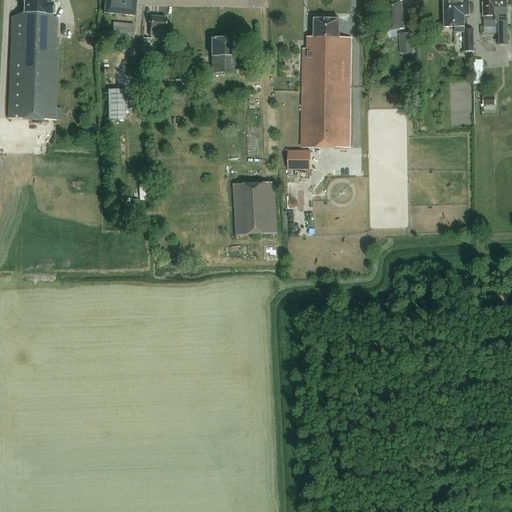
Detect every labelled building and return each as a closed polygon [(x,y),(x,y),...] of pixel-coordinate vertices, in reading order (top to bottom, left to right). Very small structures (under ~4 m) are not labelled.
[(55,121),(59,37),(56,37),(57,18),(53,18),(53,4),(48,3),(48,0),(24,0),(24,14),(13,18),(9,119),(55,121)] [(135,16),(136,0),(105,0),(104,13),(135,16)] [(443,0),(445,28),(455,28),(455,33),(465,33),(465,52),(474,52),(474,29),(466,29),(466,16),(469,16),(468,0),(443,0)] [(508,46),(507,22),(507,0),(482,0),(483,6),(483,17),(484,17),(484,22),(498,22),(499,46),(508,46)] [(386,31),(404,30),(402,1),(384,3),(386,31)] [(165,38),(167,18),(151,17),(150,31),(149,37),(165,38)] [(303,50),(301,140),(301,149),(349,150),(351,39),(339,38),(339,20),(313,19),(313,38),(307,38),(307,50),(303,50)] [(126,23),(125,33),(134,33),(134,23),(126,23)] [(411,33),(398,34),(400,54),(412,53),(411,33)] [(149,40),(141,39),(140,53),(148,54),(149,40)] [(212,74),(236,73),(236,39),(211,39),(212,74)] [(474,78),(483,78),(482,59),(474,59),(474,78)] [(123,90),(106,91),(107,121),(124,120),(123,90)] [(483,105),(494,105),(494,94),(483,94),(483,105)] [(82,126),(82,136),(97,136),(97,126),(82,126)] [(309,170),(309,152),(287,152),(286,170),(309,170)] [(235,236),(275,234),(273,183),(232,185),(235,236)]
